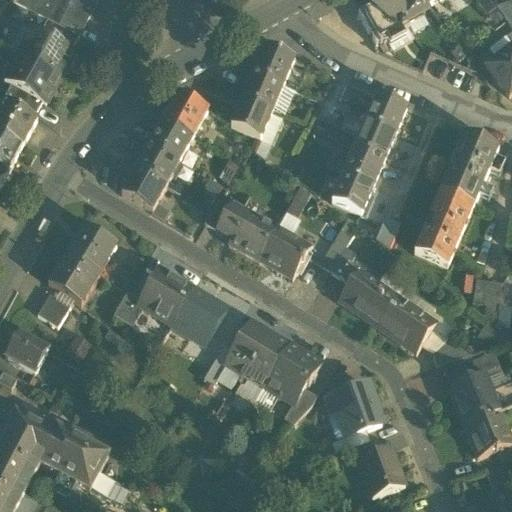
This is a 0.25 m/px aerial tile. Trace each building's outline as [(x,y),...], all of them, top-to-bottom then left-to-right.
[(15,8),(25,13),(31,0),(18,0),(17,2),(15,8)] [(31,0),(25,13),(36,19),(45,0),(31,0)] [(45,0),(36,19),(46,24),(58,0),(45,0)] [(58,0),(46,24),(47,24),(57,30),(63,19),(68,8),(72,0),(58,0)] [(91,20),(96,9),(78,0),(73,0),(69,8),(91,20)] [(78,0),(96,9),(100,0),(78,0)] [(380,49),(409,33),(404,24),(416,17),(427,11),(421,0),(375,0),(379,7),(362,17),(380,49)] [(421,0),(427,11),(447,0),(421,0)] [(471,0),(487,19),(496,12),(486,0),(471,0)] [(511,6),(496,11),(511,31),(511,6)] [(85,30),(91,20),(69,8),(63,19),(85,30)] [(424,31),(416,17),(404,24),(409,33),(412,38),(424,31)] [(79,41),(85,30),(63,19),(57,30),(79,41)] [(57,30),(47,24),(40,37),(71,55),(79,41),(57,30)] [(33,33),(18,60),(60,83),(75,57),(71,55),(40,37),(33,33)] [(489,54),(496,64),(511,51),(511,50),(505,42),(489,54)] [(264,51),(253,77),(282,90),(294,63),(264,51)] [(511,51),(496,64),(486,72),(508,102),(511,98),(511,51)] [(421,76),(460,91),(467,70),(429,56),(421,76)] [(46,109),(60,83),(18,60),(4,86),(11,90),(42,107),(46,109)] [(253,77),(242,103),(271,116),(273,113),(282,90),(253,77)] [(4,102),(35,120),(42,107),(11,90),(4,102)] [(294,95),(282,90),(273,113),(283,118),(294,95)] [(177,99),(163,125),(192,142),(207,115),(178,99),(177,99)] [(369,116),(365,126),(395,139),(406,112),(377,99),(369,116)] [(260,144),(271,116),(242,103),(230,130),(260,144)] [(0,116),(0,140),(22,152),(36,126),(37,125),(5,108),(4,109),(0,116)] [(350,108),(346,118),(365,126),(369,116),(350,108)] [(282,121),(271,116),(260,144),(254,156),(264,163),(282,121)] [(362,135),(365,126),(346,118),(342,126),(362,135)] [(163,125),(149,150),(179,166),(192,142),(163,125)] [(383,165),(395,139),(365,126),(362,135),(354,152),(383,165)] [(465,138),(440,195),(473,210),(498,152),(465,138)] [(0,173),(7,178),(22,152),(0,140),(0,173)] [(149,150),(136,173),(166,190),(179,166),(149,150)] [(372,191),(383,165),(354,152),(343,179),(372,191)] [(152,215),(166,190),(136,173),(122,198),(152,215)] [(360,218),(372,191),(343,179),(331,205),(360,218)] [(447,271),(473,210),(440,195),(414,257),(447,271)] [(204,228),(216,236),(230,211),(218,205),(204,228)] [(217,237),(219,235),(220,238),(224,240),(228,239),(231,236),(232,233),(236,235),(228,249),(258,265),(259,264),(276,234),(250,219),(249,221),(230,211),(216,236),(217,237)] [(399,229),(385,223),(376,244),(389,253),(399,229)] [(348,224),(335,244),(346,251),(358,231),(348,224)] [(75,245),(67,258),(95,276),(102,264),(106,266),(116,250),(83,230),(74,245),(75,245)] [(277,231),(276,234),(259,264),(292,282),(296,276),(297,276),(311,250),(277,231)] [(319,269),(330,276),(346,251),(335,244),(319,269)] [(357,257),(346,251),(330,276),(341,282),(357,257)] [(99,278),(95,276),(67,258),(48,288),(60,295),(74,304),(80,308),(99,278)] [(143,313),(172,330),(194,292),(182,285),(181,286),(160,273),(141,304),(138,309),(143,313)] [(338,305),(378,332),(400,301),(359,274),(338,305)] [(501,288),(489,286),(475,284),(472,305),(485,308),(486,308),(485,315),(496,318),(501,288)] [(227,312),(194,292),(172,330),(205,350),(218,327),(227,312)] [(406,292),(400,301),(437,327),(439,323),(441,320),(433,315),(435,312),(406,292)] [(70,311),(74,304),(60,295),(56,302),(70,311)] [(113,318),(132,330),(143,313),(138,309),(141,304),(127,296),(113,318)] [(49,298),(43,308),(64,320),(70,311),(56,302),(49,298)] [(437,327),(400,301),(378,332),(415,358),(421,350),(433,333),(437,327)] [(57,331),(64,320),(43,308),(37,318),(57,331)] [(455,334),(439,323),(437,327),(433,333),(448,344),(455,334)] [(263,390),(266,387),(289,349),(251,326),(235,354),(226,368),(240,376),(245,379),(263,390)] [(218,327),(205,350),(200,358),(214,366),(216,362),(225,348),(232,335),(218,327)] [(456,349),(448,344),(433,333),(421,350),(431,357),(456,349)] [(63,355),(79,365),(91,346),(75,336),(63,355)] [(5,361),(34,377),(48,354),(18,337),(5,361)] [(436,371),(441,369),(469,359),(464,346),(456,349),(431,357),(436,371)] [(225,348),(216,362),(226,368),(235,354),(225,348)] [(289,348),(289,349),(266,387),(279,395),(277,399),(292,408),(294,409),(304,393),(306,389),(308,391),(322,368),(289,348)] [(471,359),(469,359),(441,369),(445,381),(466,373),(470,384),(483,378),(485,381),(496,377),(489,360),(474,367),(471,359)] [(489,360),(496,377),(501,375),(494,359),(489,360)] [(204,382),(214,388),(216,385),(226,368),(216,362),(214,366),(204,382)] [(229,393),(240,376),(226,368),(216,385),(229,393)] [(445,381),(450,392),(470,384),(466,373),(445,381)] [(506,389),(501,375),(496,377),(485,381),(491,395),(506,389)] [(0,380),(0,387),(11,393),(16,384),(2,377),(0,380)] [(466,429),(499,416),(491,396),(491,395),(485,381),(483,378),(470,384),(450,392),(465,430),(466,429)] [(253,408),(255,404),(263,390),(245,379),(234,396),(253,408)] [(511,386),(506,389),(491,395),(491,396),(499,416),(511,410),(511,386)] [(263,390),(277,399),(279,395),(266,387),(263,390)] [(269,413),(277,399),(263,390),(255,404),(269,413)] [(339,418),(347,440),(366,433),(382,428),(367,390),(327,404),(332,421),(339,418)] [(284,423),(293,428),(311,410),(317,400),(304,393),(294,409),(292,408),(284,423)] [(511,433),(511,410),(499,416),(466,429),(469,438),(467,439),(477,462),(494,455),(495,456),(497,455),(498,454),(498,453),(511,447),(511,443),(509,435),(511,433)] [(0,511),(15,511),(23,498),(40,468),(58,478),(51,492),(69,502),(77,487),(89,494),(90,493),(98,477),(108,459),(93,451),(96,446),(72,433),(69,439),(43,425),(40,432),(15,418),(5,436),(7,437),(0,450),(0,511)] [(366,433),(347,440),(331,446),(336,457),(346,453),(370,445),(366,433)] [(157,459),(185,475),(193,460),(166,444),(157,459)] [(375,458),(370,445),(346,453),(352,468),(358,466),(357,464),(375,458)] [(497,455),(502,466),(511,462),(511,447),(498,453),(498,454),(497,455)] [(358,466),(371,502),(405,489),(391,452),(375,458),(357,464),(358,466)] [(204,483),(211,472),(199,463),(191,473),(204,483)] [(90,493),(105,501),(113,485),(98,477),(90,493)] [(48,511),(23,498),(15,511),(48,511)]
